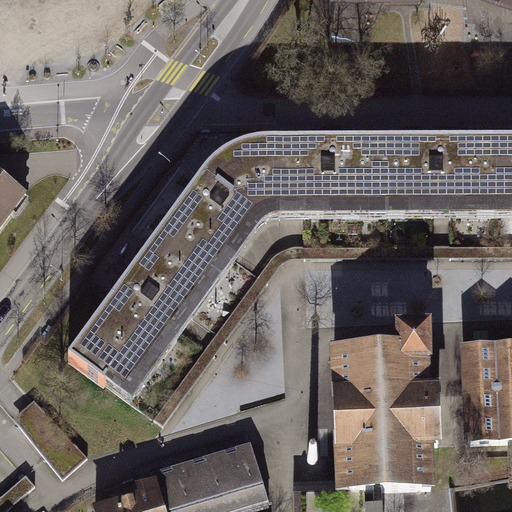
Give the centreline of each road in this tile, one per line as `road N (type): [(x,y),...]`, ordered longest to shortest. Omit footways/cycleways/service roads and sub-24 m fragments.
road 1 (tertiary): [(0,329),(159,112)]
road 2 (residential): [(0,119),(159,112)]
road 3 (tertiary): [(159,112),(244,0)]
